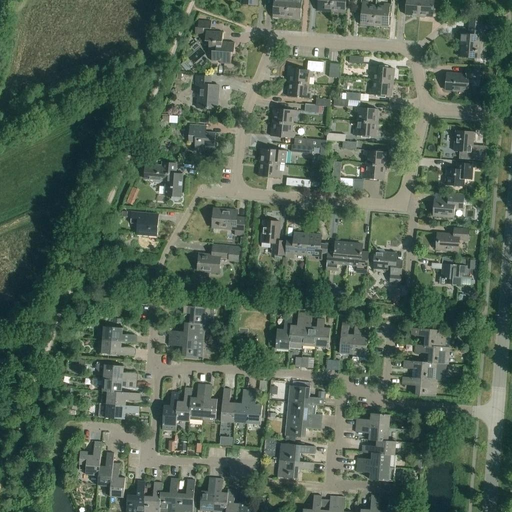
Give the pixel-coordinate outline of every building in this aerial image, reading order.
[(274,0),(273,18),(286,19),(288,0),(274,0)] [(288,0),(286,19),(301,20),(302,0),(288,0)] [(331,13),(332,0),(318,0),(317,12),(331,13)] [(332,0),(331,13),(345,14),(346,0),(332,0)] [(419,18),(420,0),(406,0),(405,16),(413,17),(419,18)] [(420,0),(419,18),(425,18),(433,18),(434,0),(420,0)] [(374,27),(376,6),(368,6),(368,3),(362,3),(360,26),(374,27)] [(383,7),(376,6),(374,27),(388,28),(390,5),(384,5),(383,7)] [(211,30),(211,22),(199,21),(198,28),(196,28),(195,35),(203,35),(204,29),(211,30)] [(460,35),(458,57),(479,59),(481,36),(482,28),(482,22),(469,21),(469,27),(468,34),(468,35),(460,35)] [(231,53),(234,54),(235,43),(222,42),(223,33),(206,32),(205,42),(209,42),(208,51),(211,51),(211,62),(220,62),(220,64),(230,65),(231,53)] [(363,65),(364,58),(350,57),(350,64),(363,65)] [(185,63),(181,66),(186,72),(190,69),(185,63)] [(309,86),(309,79),(312,79),(312,73),(323,74),(324,64),(308,63),(307,72),(290,70),(289,78),(288,78),(288,84),(309,86)] [(339,78),(340,65),(331,64),(329,77),(339,78)] [(373,74),(373,82),(393,84),(394,78),(393,78),(393,69),(371,67),(371,73),(373,74)] [(480,81),(481,69),(466,68),(466,76),(447,74),(446,91),(467,93),(468,80),(480,81)] [(217,110),(219,86),(211,86),(211,78),(196,77),(195,89),(198,89),(197,109),(217,110)] [(393,84),(373,82),(372,90),(369,90),(369,96),(391,97),(392,89),(393,89),(393,84)] [(308,92),(309,86),(288,84),(287,90),(288,90),(287,98),(310,100),(311,93),(308,92)] [(349,100),(347,100),(335,99),(334,106),(348,107),(349,100)] [(319,113),(319,106),(316,106),(305,105),(305,112),(319,113)] [(274,109),(272,124),(293,126),(293,117),(296,118),(297,112),(274,109)] [(358,114),(357,123),(378,125),(378,119),(377,118),(378,111),(356,109),(355,114),(358,114)] [(378,125),(357,123),(356,131),(354,131),(353,136),(375,138),(376,130),(377,130),(378,125)] [(293,126),(272,124),(271,137),(294,140),(295,134),(292,133),(293,126)] [(215,148),(216,134),(206,133),(206,128),(210,128),(210,127),(190,126),(189,142),(195,142),(194,151),(204,151),(204,147),(215,148)] [(454,152),(460,153),(459,160),(486,162),(487,149),(473,148),(474,133),(456,132),(454,152)] [(326,141),(343,143),(345,143),(345,142),(346,135),(327,134),(326,141)] [(306,147),(313,147),(326,148),(326,141),(307,139),(306,147)] [(345,143),(343,143),(343,149),(356,150),(357,143),(345,142),(345,143)] [(312,154),(313,147),(306,147),(292,145),(292,152),(312,154)] [(259,158),(259,164),(285,166),(286,159),(284,159),(285,152),(261,150),(260,158),(259,158)] [(365,165),(386,167),(387,161),(386,161),(386,153),(364,151),(364,157),(366,157),(365,165)] [(161,183),(162,181),(166,181),(165,196),(172,197),(172,199),(174,201),(178,201),(180,200),(180,198),(181,198),(183,175),(173,174),(174,165),(176,165),(162,164),(162,165),(145,164),(144,180),(153,180),(154,182),(161,183)] [(279,172),(279,166),(285,166),(259,164),(258,170),(259,170),(259,177),(281,180),(281,173),(279,172)] [(472,181),(474,165),(457,164),(457,170),(447,169),(446,186),(464,188),(465,180),(472,181)] [(386,173),(386,167),(365,165),(365,174),(362,173),(362,179),(384,181),(385,173),(386,173)] [(353,187),(354,180),(340,179),(340,186),(353,187)] [(129,196),(126,203),(129,204),(133,205),(136,199),(132,198),(129,196)] [(463,211),(465,197),(449,196),(448,201),(434,200),(433,217),(454,218),(455,210),(463,211)] [(237,211),(213,209),(212,229),(235,231),(235,235),(244,236),(245,219),(237,218),(237,211)] [(132,212),(131,224),(138,225),(137,236),(157,238),(158,221),(146,220),(147,214),(132,212)] [(284,256),(285,242),(278,241),(280,223),(263,221),(261,243),(273,244),(272,255),(284,256)] [(468,242),(469,231),(455,230),(455,236),(438,234),(437,250),(452,251),(452,252),(459,253),(459,241),(468,242)] [(287,239),(286,245),(285,258),(292,258),(292,255),(306,256),(308,235),(294,234),(294,240),(287,239)] [(328,243),(321,243),(322,236),(308,235),(306,256),(319,257),(318,261),(327,261),(328,250),(328,243)] [(347,265),(349,244),(335,243),(335,251),(328,250),(327,261),(326,270),(337,271),(337,264),(347,265)] [(349,244),(347,265),(356,265),(356,273),(367,274),(369,254),(361,253),(362,245),(349,244)] [(240,248),(230,247),(212,245),(211,256),(199,255),(197,271),(219,274),(220,259),(229,259),(229,261),(238,262),(240,248)] [(390,283),(393,283),(400,284),(402,262),(396,261),(396,254),(385,253),(383,251),(377,250),(375,252),(373,269),(391,271),(390,283)] [(479,262),(467,261),(454,260),(454,266),(442,265),(441,279),(445,280),(445,281),(445,285),(461,286),(462,277),(472,278),(473,269),(476,270),(476,265),(478,265),(479,262)] [(225,307),(225,311),(228,311),(229,308),(233,308),(234,300),(226,299),(225,307)] [(190,324),(205,325),(211,326),(212,309),(177,306),(176,314),(190,315),(190,324)] [(299,312),(298,318),(298,327),(292,326),(293,318),(292,318),(289,351),(290,351),(290,346),(303,347),(305,313),(299,312)] [(316,348),(318,320),(317,329),(311,328),(312,314),(305,313),(303,347),(316,348)] [(276,349),(289,351),(292,318),(285,317),(284,331),(277,330),(276,349)] [(343,319),(342,327),(340,355),(353,356),(356,321),(355,321),(354,336),(348,336),(350,320),(343,319)] [(318,320),(316,348),(328,349),(330,329),(324,329),(325,321),(318,320)] [(356,321),(353,356),(366,357),(368,337),(360,337),(361,329),(368,329),(369,322),(356,321)] [(170,332),(169,339),(204,342),(205,325),(190,324),(185,324),(184,333),(170,332)] [(104,328),(103,341),(122,343),(136,344),(136,337),(123,336),(123,329),(104,328)] [(415,345),(415,346),(450,349),(450,348),(445,348),(446,332),(411,329),(411,337),(425,338),(424,346),(415,345)] [(204,342),(169,339),(169,347),(183,348),(182,357),(203,359),(204,342)] [(122,343),(103,341),(101,354),(135,357),(135,350),(122,349),(122,343)] [(404,362),(449,365),(450,349),(415,346),(414,353),(429,354),(428,363),(404,361),(404,362)] [(314,367),(315,357),(296,356),(296,366),(314,367)] [(328,371),(340,370),(339,360),(327,360),(328,371)] [(414,370),(413,379),(403,378),(437,381),(438,365),(448,366),(449,365),(404,362),(404,369),(414,370)] [(103,379),(136,382),(137,375),(124,374),(124,367),(104,366),(103,379)] [(437,381),(403,378),(402,386),(416,387),(415,396),(436,398),(437,381)] [(136,382),(103,379),(102,392),(107,393),(122,393),(122,387),(136,388),(136,382)] [(203,419),(205,386),(199,385),(198,399),(192,398),(192,390),(189,423),(190,423),(190,418),(203,419)] [(205,386),(203,419),(216,420),(218,400),(211,400),(212,386),(205,386)] [(290,387),(288,403),(323,407),(324,400),(310,398),(311,389),(290,387)] [(177,422),(189,423),(192,390),(185,389),(184,403),(178,402),(179,394),(176,431),(176,432),(177,422)] [(221,423),(235,424),(236,404),(230,403),(231,390),(224,389),(221,423)] [(247,425),(250,392),(243,391),(242,404),(236,404),(235,424),(247,425)] [(250,392),(247,425),(260,426),(262,406),(256,405),(257,392),(250,392)] [(100,403),(100,405),(126,406),(126,400),(140,401),(140,395),(122,393),(107,393),(106,404),(100,403)] [(176,431),(179,394),(172,393),(171,407),(164,406),(163,430),(176,431)] [(287,420),(321,423),(322,416),(308,415),(309,406),(323,407),(288,403),(287,420)] [(139,407),(126,406),(100,405),(99,417),(105,417),(105,418),(125,420),(125,414),(139,415),(139,407)] [(356,427),(390,429),(391,416),(371,414),(370,421),(357,420),(356,427)] [(321,423),(287,420),(285,437),(306,438),(307,429),(321,431),(321,423)] [(390,429),(356,427),(356,433),(369,435),(369,441),(396,443),(389,442),(390,429)] [(232,445),(233,436),(221,436),(220,444),(232,445)] [(363,447),(362,453),(395,456),(396,443),(369,441),(377,442),(377,448),(363,447)] [(81,451),(80,455),(79,471),(86,471),(86,475),(99,477),(100,467),(102,443),(95,443),(94,456),(88,456),(88,452),(81,451)] [(281,444),(279,461),(314,464),(300,462),(301,454),(315,455),(316,448),(281,444)] [(111,488),(113,464),(114,454),(107,453),(106,468),(100,467),(99,477),(98,486),(106,487),(105,494),(106,496),(107,497),(110,498),(110,496),(111,488)] [(357,466),(391,469),(392,456),(395,457),(395,456),(362,453),(362,454),(372,455),(372,461),(358,459),(357,466)] [(314,464),(279,461),(278,478),(298,480),(299,470),(313,472),(314,464)] [(113,464),(111,488),(110,497),(124,499),(125,479),(119,478),(120,465),(113,464)] [(391,469),(357,466),(357,473),(370,474),(370,481),(390,482),(391,469)] [(161,493),(159,511),(176,511),(178,494),(179,480),(171,479),(170,494),(161,493)] [(206,511),(213,511),(216,479),(209,479),(208,492),(202,492),(200,511),(206,511)] [(216,479),(213,511),(226,511),(228,494),(222,493),(223,480),(216,479)] [(187,495),(178,494),(176,511),(192,511),(195,481),(188,481),(187,495)] [(143,511),(144,497),(145,483),(138,482),(137,496),(128,496),(126,511),(143,511)] [(144,497),(143,511),(159,511),(161,493),(162,484),(154,483),(153,498),(144,497)] [(228,490),(228,494),(226,511),(239,511),(240,504),(234,503),(235,490),(228,490)] [(241,491),(240,504),(239,511),(253,511),(254,506),(247,505),(248,491),(241,491)] [(319,511),(321,497),(313,496),(312,511),(303,510),(303,511),(319,511)] [(377,511),(379,497),(372,496),(370,511),(361,510),(361,511),(377,511)] [(322,497),(321,497),(319,511),(336,511),(338,498),(330,498),(329,511),(320,511),(322,497)] [(380,497),(379,497),(377,511),(394,511),(396,498),(388,498),(387,511),(379,511),(380,497)] [(338,498),(336,511),(343,511),(345,499),(338,498)]
